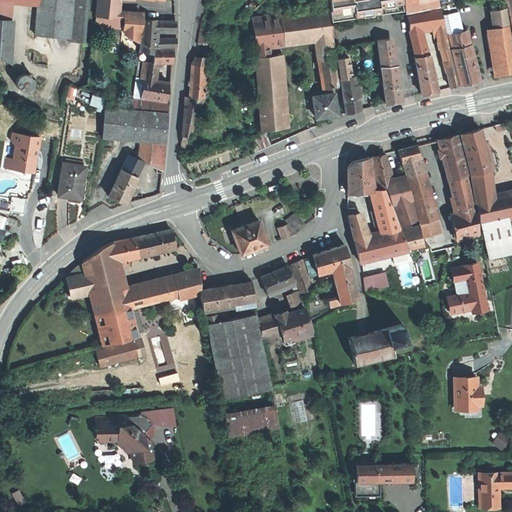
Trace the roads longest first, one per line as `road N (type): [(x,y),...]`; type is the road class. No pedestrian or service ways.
road 1 (residential): [(329,146),(328,218),(313,235),(253,264),(213,259),(177,204)]
road 2 (secondary): [(177,204),(98,233),(66,254),(31,286),(0,334)]
road 3 (residential): [(187,0),(171,155),(177,204)]
road 4 (secondary): [(511,95),(329,146)]
road 5 (secondary): [(329,146),(177,204)]
